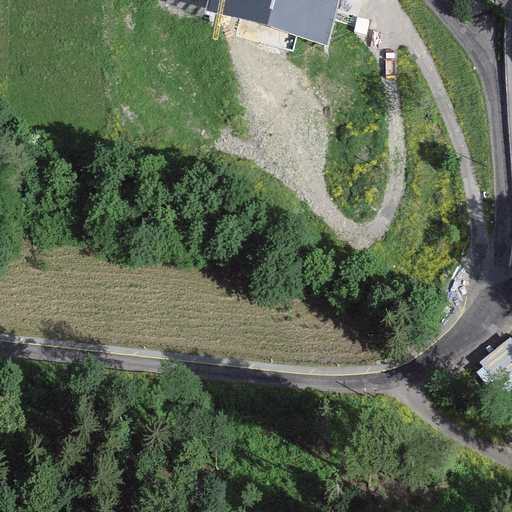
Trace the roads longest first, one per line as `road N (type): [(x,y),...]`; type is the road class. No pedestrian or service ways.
road 1 (unclassified): [(497,320),(429,369),(344,382),(0,348)]
road 2 (track): [(262,60),(310,183),(333,219),(370,232),(390,207),(397,177),(382,19),(390,4)]
road 3 (unclassified): [(431,0),(473,48),(492,94),(504,191),(497,320)]
